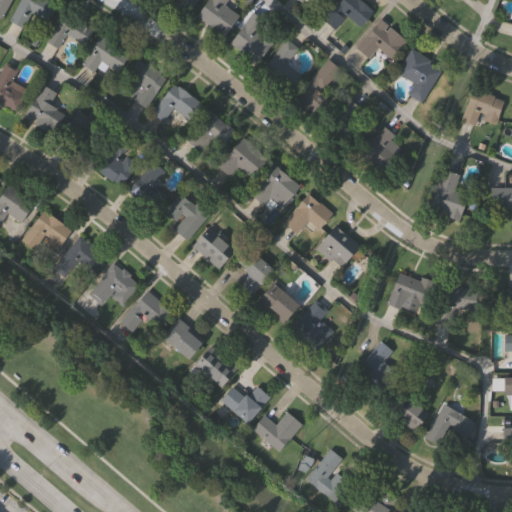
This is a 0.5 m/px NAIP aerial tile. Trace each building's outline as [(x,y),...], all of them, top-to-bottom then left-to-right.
[(0,0),(10,0),(3,17),(0,15),(0,0)] [(9,20),(19,0),(51,0),(57,3),(48,21),(31,12),(23,27),(9,20)] [(165,0),(197,0),(189,14),(165,0)] [(226,0),(224,3),(239,13),(223,36),(194,17),(205,0),(226,0)] [(327,0),(319,9),(310,0),(302,0),(301,2),(298,0),(327,0)] [(346,15),(335,29),(321,17),(335,0),(360,0),(373,10),(359,26),(346,15)] [(59,47),(47,43),(61,10),(93,23),(85,43),(65,35),(59,47)] [(278,33),(255,63),(228,43),(251,12),(278,33)] [(367,57),(355,46),(379,17),(406,40),(390,58),(376,46),(367,57)] [(511,36),(493,32),(496,18),(511,21),(511,36)] [(101,60),(93,71),(80,62),(101,31),(130,50),(116,71),(101,60)] [(286,62),(301,76),(288,92),(260,68),(286,37),(298,48),(286,62)] [(406,94),(413,81),(396,72),(409,48),(442,65),(422,102),(406,94)] [(165,74),(146,106),(115,87),(134,55),(165,74)] [(295,95),(327,58),(343,71),(312,109),(295,95)] [(17,70),(10,83),(23,90),(13,110),(0,103),(0,70),(4,63),(17,70)] [(235,127),(213,159),(183,138),(194,121),(173,106),(163,120),(151,111),(171,82),(235,127)] [(22,117),(40,83),(56,92),(50,105),(63,112),(52,133),(22,117)] [(478,116),(475,125),(460,119),(471,87),(503,99),(495,122),(478,116)] [(335,128),(340,103),(370,109),(365,134),(335,128)] [(88,147),(63,127),(78,108),(102,127),(88,147)] [(391,138),(402,149),(381,171),(359,149),(383,125),(394,135),(391,138)] [(137,162),(120,185),(92,166),(115,133),(130,143),(123,152),(137,162)] [(268,157),(252,179),(237,168),(230,177),(217,167),(239,136),(268,157)] [(173,188),(156,209),(129,187),(151,160),(171,177),(167,183),(173,188)] [(299,185),(279,208),(255,187),(275,165),(299,185)] [(454,191),(465,194),(459,218),(428,211),(438,168),(458,173),(454,191)] [(19,223),(6,215),(0,226),(0,192),(6,183),(34,200),(19,223)] [(511,207),(490,207),(491,187),(511,187),(511,207)] [(163,210),(180,191),(208,215),(186,240),(172,227),(177,223),(163,210)] [(296,233),(282,222),(305,192),(331,211),(319,228),(306,219),(296,233)] [(70,229),(55,250),(46,243),(39,252),(20,238),(43,208),(70,229)] [(314,245),(335,224),(358,247),(337,267),(314,245)] [(217,267),(191,242),(206,226),(232,251),(217,267)] [(107,256),(77,288),(52,265),(81,233),(107,256)] [(235,284),(258,256),(273,269),(250,297),(235,284)] [(121,306),(108,296),(102,305),(87,293),(111,262),(139,283),(121,306)] [(387,298),(400,270),(427,284),(414,311),(387,298)] [(296,305),(280,321),(257,297),(273,281),(296,305)] [(118,320),(147,290),(170,312),(156,327),(145,316),(131,331),(118,320)] [(450,293),(469,293),(469,307),(451,307),(450,293)] [(333,332),(319,346),(295,322),(317,300),(326,310),(319,317),(333,332)] [(185,358),(160,335),(178,317),(202,340),(185,358)] [(511,349),(503,349),(503,333),(511,333),(511,349)] [(393,351),(372,376),(359,365),(380,340),(393,351)] [(192,370),(204,347),(234,363),(222,385),(192,370)] [(244,422),(219,398),(232,385),(244,397),(256,385),(268,397),(244,422)] [(382,406),(398,389),(426,414),(411,431),(382,406)] [(473,419),(456,454),(424,439),(441,404),(473,419)] [(274,424),(286,411),(301,425),(277,451),(250,427),(263,414),(274,424)] [(331,494),(308,485),(322,448),(340,454),(333,473),(338,475),(331,494)] [(387,509),(385,511),(361,511),(371,497),(387,509)]
